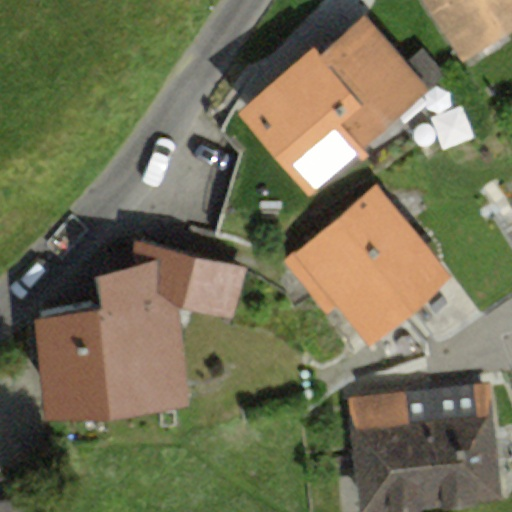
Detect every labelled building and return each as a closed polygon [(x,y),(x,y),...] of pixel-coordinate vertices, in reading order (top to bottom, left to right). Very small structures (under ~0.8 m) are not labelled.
[(511,0),(414,0),(445,49),(511,8),(511,0)] [(415,89),(354,9),(270,73),(338,156),(415,89)] [(447,266),(377,180),(295,245),(365,331),(447,266)] [(22,404),(173,404),(173,318),(236,318),(236,253),(153,254),(78,266),(17,332),(22,404)] [(489,379),(351,393),(363,502),(500,488),(489,379)] [(0,511),(26,511),(25,484),(0,485),(0,511)]
